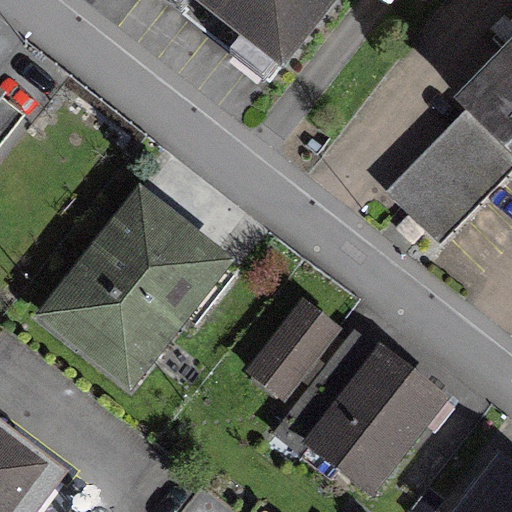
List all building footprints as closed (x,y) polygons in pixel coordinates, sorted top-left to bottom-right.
[(191,0),(285,73),(341,0),(191,0)] [(511,44),(456,101),(466,111),(511,158),(511,44)] [(7,95),(0,90),(0,150),(25,117),(3,100),(7,95)] [(511,172),(511,158),(466,111),(387,194),(443,248),(511,172)] [(237,262),(141,190),(40,318),(134,392),(189,322),(196,327),(237,275),(231,270),(237,262)] [(342,331),(303,300),(246,373),(286,405),(342,331)] [(453,399),(381,345),(379,347),(356,331),(327,367),(310,389),(272,437),(330,479),(338,471),(373,498),(453,399)] [(0,511),(41,511),(69,476),(0,424),(0,511)] [(511,511),(511,463),(499,453),(452,511),(511,511)]
